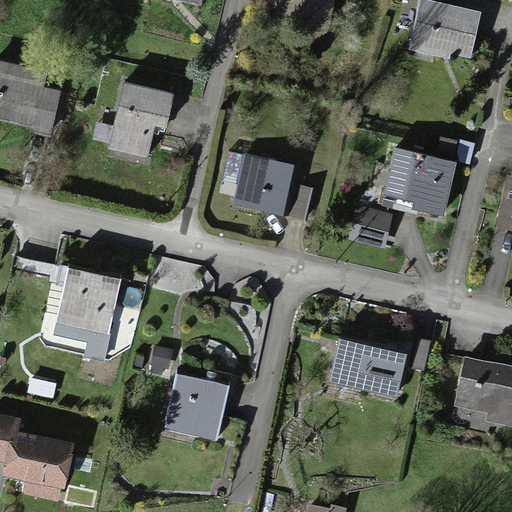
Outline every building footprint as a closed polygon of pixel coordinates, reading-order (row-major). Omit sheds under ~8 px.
[(333,0),(276,0),(274,11),(328,24),(333,0)] [(480,8),(442,0),(422,0),(413,41),(469,54),(480,8)] [(46,73),(0,61),(0,119),(47,132),(58,88),(43,84),(46,73)] [(169,94),(124,83),(108,147),(145,156),(154,119),(162,121),(169,94)] [(458,162),(401,149),(391,193),(425,201),(423,208),(447,213),(458,162)] [(294,161),(247,150),(236,195),(284,206),(294,161)] [(511,178),(503,220),(511,221),(511,178)] [(311,186),(297,183),(291,211),(304,214),(311,186)] [(117,273),(69,262),(57,316),(105,326),(117,273)] [(407,350),(343,335),(334,376),(398,390),(407,350)] [(511,361),(473,353),(463,400),(496,407),(494,416),(511,420),(511,361)] [(230,383),(179,371),(167,424),(218,436),(230,383)] [(61,502),(73,443),(18,432),(20,420),(0,416),(0,461),(2,462),(0,469),(0,475),(19,479),(16,492),(61,502)] [(337,511),(338,509),(310,503),(308,511),(337,511)]
